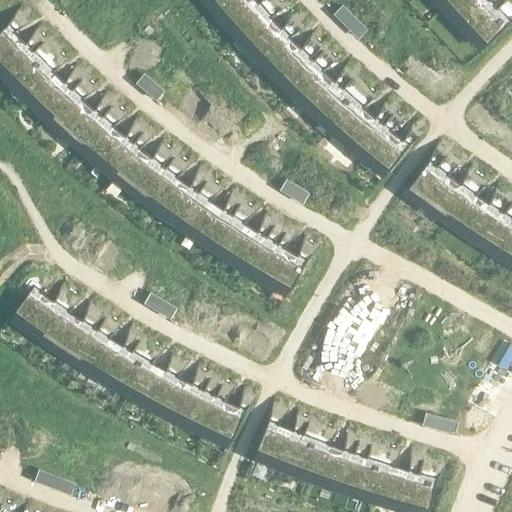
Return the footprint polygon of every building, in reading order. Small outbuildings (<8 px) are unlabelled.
[(224,0),(216,7),(222,14),(228,20),(233,27),(239,33),(265,10),(259,4),(255,0),(224,0)] [(452,0),(447,5),(452,11),(456,16),(461,21),(466,26),(471,31),(476,37),(481,42),(486,47),(510,22),(506,17),(501,12),(496,7),(491,2),(489,0),(452,0)] [(265,10),(239,33),(245,40),(251,46),(257,53),(263,59),(288,35),(282,29),(276,23),(271,16),(265,10)] [(8,25),(0,32),(0,66),(2,69),(7,74),(12,79),(17,84),(22,89),(47,64),(42,60),(37,55),(32,50),(27,45),(22,40),(18,35),(13,30),(8,25)] [(288,35),(263,59),(268,64),(273,69),(278,74),(283,79),(288,84),(293,89),(317,64),(312,59),(307,54),(302,50),(298,45),(293,40),(288,35)] [(47,64),(22,89),(27,94),(32,99),(37,104),(42,109),(47,113),(52,118),(76,93),(71,88),(66,83),(61,79),(56,74),(51,69),(47,64)] [(317,64),(293,89),(298,94),(303,99),(308,103),(313,108),(318,113),(323,118),(328,122),(333,127),(357,101),(352,96),(346,92),(342,87),(337,83),(332,78),(327,73),(322,69),(317,64)] [(76,93),(52,118),(57,123),(63,128),(68,132),(73,137),(78,142),(83,146),(106,120),(101,115),(96,111),(91,106),(86,102),(81,97),(76,93)] [(357,101),(333,127),(339,132),(344,136),(349,141),(355,145),(360,150),(365,154),(387,128),(382,123),(377,119),(372,114),(367,110),(362,106),(357,101)] [(106,120),(83,146),(89,151),(94,155),(99,160),(105,164),(110,169),(116,173),(138,146),(132,142),(127,137),(122,133),(117,129),(111,124),(106,120)] [(387,128),(365,154),(371,159),(376,164),(382,168),(388,173),(409,145),(404,141),(398,137),(393,132),(387,128)] [(138,146),(116,173),(121,178),(127,182),(132,186),(138,190),(143,195),(149,199),(170,171),(164,167),(159,163),(154,159),(148,155),(143,150),(138,146)] [(429,161),(408,189),(415,194),(422,199),(428,204),(435,208),(442,213),(449,218),(469,189),(462,185),(455,180),(449,175),(442,171),(436,166),(429,161)] [(170,171),(149,199),(154,203),(160,207),(166,211),(171,216),(177,220),(183,224),(203,195),(197,191),(192,187),(186,183),(181,179),(175,175),(170,171)] [(469,189),(449,218),(455,223),(462,227),(469,232),(476,236),(482,241),(489,245),(508,216),(501,212),(495,207),(488,203),(482,198),(475,194),(469,189)] [(203,195),(183,224),(188,228),(194,232),(200,236),(206,239),(212,243),(217,247),(236,218),(231,214),(225,211),(219,207),(214,203),(208,199),(203,195)] [(511,218),(508,216),(489,245),(495,249),(501,253),(507,256),(511,259),(511,218)] [(236,218),(217,247),(223,251),(229,255),(235,258),(241,262),(247,266),(253,270),(271,240),(265,236),(259,233),(254,229),(248,225),(242,222),(236,218)] [(271,240),(253,270),(259,273),(265,277),(271,280),(277,284),(284,288),(290,291),(307,261),(301,257),(295,254),(289,250),(283,247),(277,243),(271,240)] [(33,286),(13,315),(20,320),(27,325),(35,330),(42,335),(62,307),(55,302),(48,297),(41,292),(33,286)] [(62,307),(42,335),(49,340),(56,344),(62,349),(69,353),(76,358),(83,362),(102,333),(95,328),(88,324),(82,320),(75,315),(68,311),(62,307)] [(102,333),(83,362),(89,366),(95,370),(101,373),(107,377),(113,380),(119,384),(125,387),(131,391),(148,361),(142,357),(136,354),(131,350),(125,347),(119,343),(113,340),(107,336),(102,333)] [(148,361),(131,391),(137,394),(143,398),(149,401),(155,404),(172,374),(166,371),(160,367),(154,364),(148,361)] [(172,374),(155,404),(164,409),(172,413),(180,417),(189,422),(197,426),(205,430),(220,399),(212,395),(204,391),(196,386),(188,382),(180,378),(172,374)] [(220,399),(205,430),(212,433),(218,436),(225,439),(231,442),(246,410),(239,408),(233,405),(227,402),(220,399)] [(269,421),(255,453),(262,455),(268,458),(275,461),(282,464),(288,466),(295,469),(301,471),(308,474),(320,441),(314,439),(307,436),(301,434),(295,431),(288,429),(282,426),(275,423),(269,421)] [(320,441),(308,474),(315,476),(321,479),(328,481),(334,483),(341,486),(348,488),(354,490),(361,492),(368,494),(374,497),(385,463),(378,461),(372,459),(365,457),(359,455),(352,453),(346,451),(339,448),(333,446),(327,444),(320,441)] [(385,463),(374,497),(381,499),(388,501),(395,503),(401,505),(408,507),(415,509),(422,510),(428,511),(438,479),(431,477),(424,475),(418,473),(411,471),(404,469),(398,467),(391,465),(385,463)]
